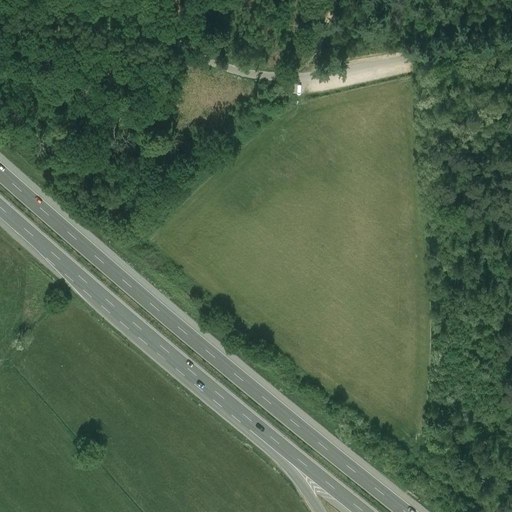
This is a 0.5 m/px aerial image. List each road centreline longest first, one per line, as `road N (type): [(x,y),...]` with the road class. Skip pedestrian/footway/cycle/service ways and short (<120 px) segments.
road 1 (motorway): [(397,511),(0,172)]
road 2 (unclassified): [(114,0),(212,62),(266,76),(339,73),(511,35)]
road 3 (motorway): [(0,205),(278,442)]
